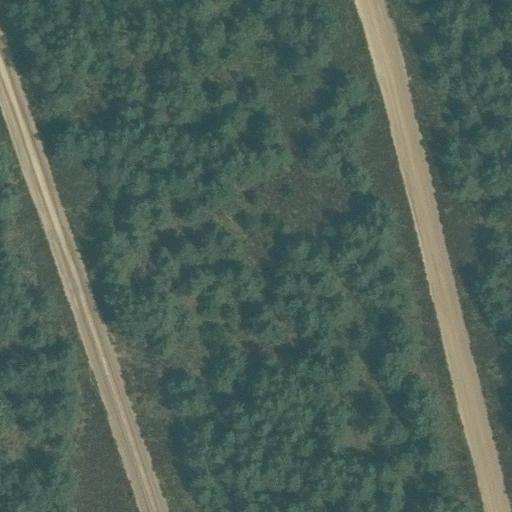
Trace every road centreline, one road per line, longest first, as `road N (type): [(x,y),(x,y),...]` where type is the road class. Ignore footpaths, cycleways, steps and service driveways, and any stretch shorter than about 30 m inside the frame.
road 1 (unknown): [(368,0),(498,511)]
road 2 (unknown): [(0,74),(153,511)]
